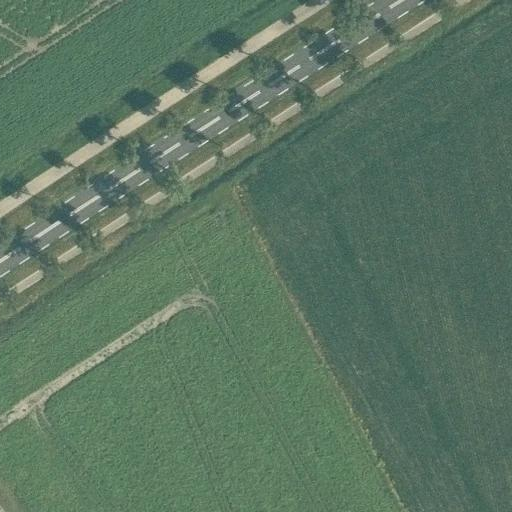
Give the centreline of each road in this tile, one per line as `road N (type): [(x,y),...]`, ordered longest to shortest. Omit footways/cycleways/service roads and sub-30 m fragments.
road 1 (primary): [(0,262),(399,0)]
road 2 (unclassified): [(0,206),(323,0)]
